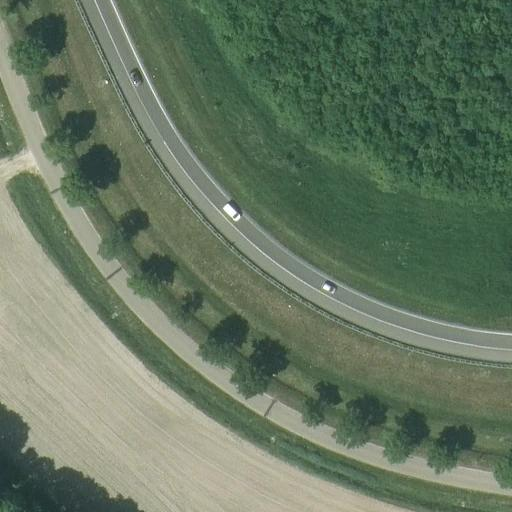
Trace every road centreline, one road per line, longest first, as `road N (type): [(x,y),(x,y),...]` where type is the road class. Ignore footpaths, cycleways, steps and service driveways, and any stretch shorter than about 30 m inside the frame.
road 1 (tertiary): [(511,486),(347,448),(282,417),(175,344),(73,215),(0,52)]
road 2 (motorway): [(101,0),(183,160),(243,230),(338,296),(428,332),(511,344)]
